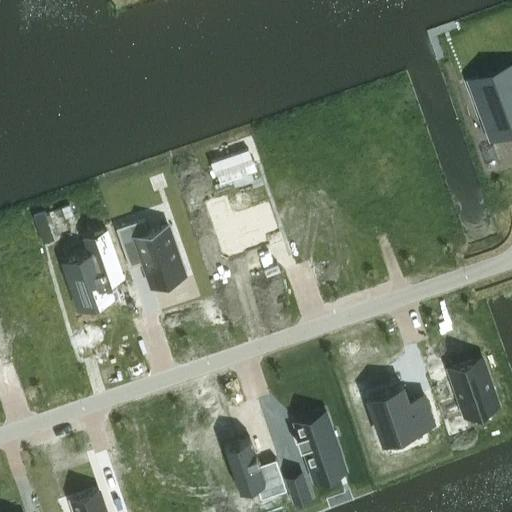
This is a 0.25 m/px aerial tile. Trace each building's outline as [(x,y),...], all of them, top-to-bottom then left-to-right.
[(511,61),(479,74),(494,113),(484,117),(492,138),(502,134),(511,130),(511,61)] [(349,113),(354,128),(397,114),(392,98),(349,113)] [(247,138),(221,146),(235,188),(261,179),(247,138)] [(235,220),(229,201),(210,208),(217,226),(229,259),(269,244),(266,236),(279,232),(269,207),(257,212),(235,220)] [(47,212),(46,210),(34,214),(43,240),(55,236),(49,220),(53,219),(50,211),(47,212)] [(147,230),(143,217),(117,225),(130,263),(143,259),(151,281),(184,270),(167,223),(147,230)] [(91,252),(63,262),(79,307),(113,296),(108,281),(123,275),(107,230),(86,237),(91,252)] [(481,355),(449,367),(465,413),(498,401),(481,355)] [(433,421),(422,392),(406,397),(401,383),(369,394),(384,438),(433,421)] [(325,410),(295,420),(299,433),(300,434),(297,435),(301,448),(304,446),(312,468),(342,457),(325,410)] [(251,434),(224,443),(239,488),(257,482),(261,495),(287,486),(276,455),(260,461),(251,434)] [(304,473),(287,479),(295,501),(312,495),(304,473)] [(106,511),(99,487),(71,496),(76,511),(106,511)]
